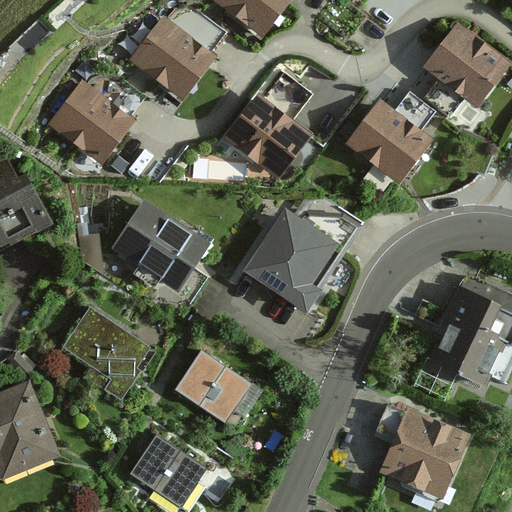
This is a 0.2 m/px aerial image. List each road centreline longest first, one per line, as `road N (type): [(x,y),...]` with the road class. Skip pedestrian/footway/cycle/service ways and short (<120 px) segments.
road 1 (residential): [(511,36),(476,8),(445,4),(371,66),(340,63),(300,41),(278,43),(212,126),(176,131),(141,110)]
road 2 (residential): [(503,233),(450,237),(392,272),(284,511)]
